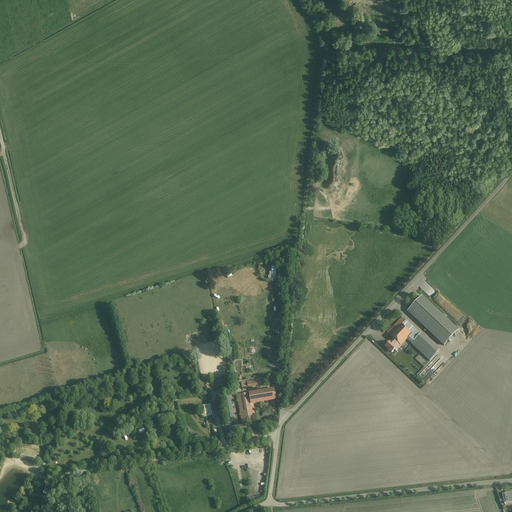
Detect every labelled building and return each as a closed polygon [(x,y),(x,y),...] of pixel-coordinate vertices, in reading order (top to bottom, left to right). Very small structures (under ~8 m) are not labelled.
[(458,331),(422,297),(408,312),(444,346),(458,331)] [(392,353),(394,350),(396,352),(401,346),(407,339),(416,330),(402,317),(387,334),(393,339),(390,342),(385,347),(387,349),(387,350),(387,351),(388,352),(389,352),(390,351),(392,353)] [(440,352),(416,330),(407,339),(431,361),(440,352)] [(431,384),(447,365),(443,361),(435,371),(431,367),(423,377),(426,379),(426,380),(431,384)] [(273,384),(272,378),(241,383),(242,388),(273,383),(273,384)] [(274,390),(237,396),(242,425),(256,422),(253,404),(276,400),(274,390)] [(234,422),(230,396),(223,397),(227,423),(234,422)] [(247,425),(235,427),(236,435),(248,433),(247,425)] [(505,504),(511,502),(511,492),(503,494),(505,504)] [(47,503),(43,511),(48,511),(51,504),(47,503)]
